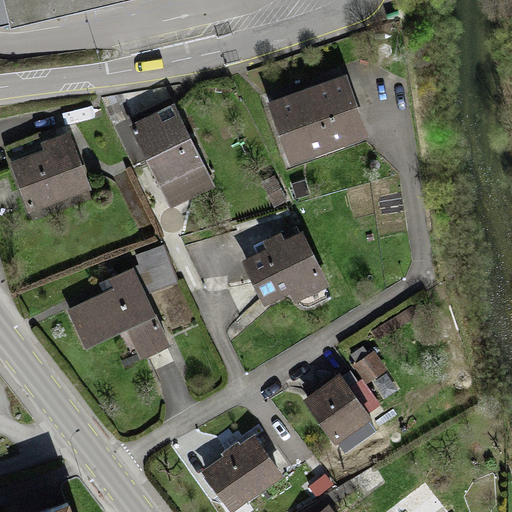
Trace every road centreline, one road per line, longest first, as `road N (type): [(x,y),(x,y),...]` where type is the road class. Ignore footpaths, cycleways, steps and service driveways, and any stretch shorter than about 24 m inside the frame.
road 1 (residential): [(401,117),(422,260),(417,279),(110,472)]
road 2 (primary): [(0,329),(82,435)]
